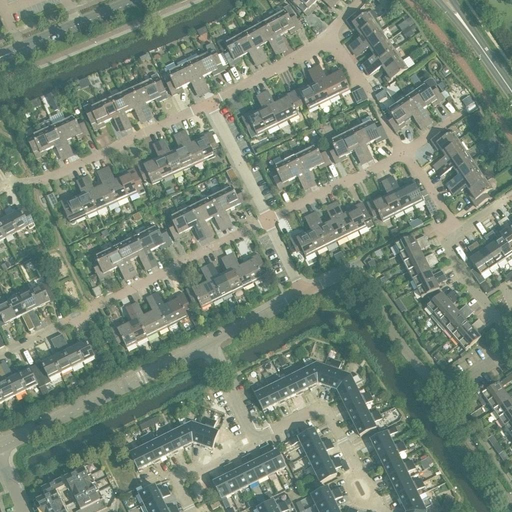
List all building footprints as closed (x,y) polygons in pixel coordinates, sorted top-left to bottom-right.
[(289,0),(290,1),(295,6),(307,17),(315,8),(313,6),(316,2),(313,0),(289,0)] [(320,0),(331,9),(336,5),(330,0),(313,0),(316,2),(318,0),(320,0)] [(302,28),(294,14),(290,6),(283,9),(284,11),(275,16),(285,34),(290,31),(291,34),(302,28)] [(369,12),(363,17),(360,12),(346,21),(353,32),(356,30),(359,34),(376,22),(369,12)] [(281,36),(285,34),(275,16),(265,21),(279,46),(284,43),(281,36)] [(273,49),(279,46),(265,21),(255,27),(265,45),(269,43),(273,49)] [(359,48),(383,32),(376,22),(359,34),(362,38),(356,42),(359,48)] [(261,47),(265,45),(255,27),(245,32),(259,57),(264,54),(261,47)] [(253,60),(259,57),(245,32),(235,38),(245,56),(249,54),(253,60)] [(372,53),(389,41),(383,32),(359,48),(363,53),(369,49),(372,53)] [(240,59),(245,56),(235,38),(225,43),(224,42),(221,41),(218,43),(217,43),(231,67),(242,61),(240,59)] [(372,66),(395,50),(399,48),(398,46),(394,48),(389,41),(372,53),(374,57),(368,61),(372,66)] [(225,71),(218,57),(219,57),(213,44),(206,47),(209,52),(199,57),(208,76),(213,74),(214,76),(225,71)] [(384,72),(402,60),(395,50),(372,66),(376,72),(382,68),(384,72)] [(203,78),(208,76),(199,57),(189,62),(201,87),(207,85),(203,78)] [(388,83),(408,70),(402,60),(384,72),(387,76),(385,78),(388,83)] [(195,90),(201,87),(189,62),(178,67),(187,86),(192,84),(195,90)] [(320,66),(314,69),(330,101),(340,96),(331,78),(327,80),(320,66)] [(182,88),(187,86),(178,67),(168,72),(171,79),(166,82),(172,96),(184,91),(182,88)] [(314,69),(308,72),(315,86),(310,88),(319,106),(330,101),(314,69)] [(335,75),(331,78),(340,96),(350,91),(349,88),(348,87),(340,70),(334,73),(335,75)] [(144,84),(142,85),(151,103),(152,103),(155,101),(156,104),(168,99),(161,84),(157,76),(152,78),(153,80),(144,84)] [(444,100),(435,88),(437,87),(433,80),(429,80),(424,84),(424,85),(416,90),(427,107),(432,104),(434,107),(444,100)] [(142,85),(132,89),(143,115),(149,112),(146,105),(151,103),(142,85)] [(304,87),(293,93),(300,107),(305,105),(309,112),(319,106),(310,88),(306,90),(304,87)] [(132,89),(122,94),(130,112),(134,110),(137,117),(143,115),(132,89)] [(363,89),(357,91),(363,103),(368,100),(363,89)] [(423,110),(427,107),(416,90),(407,97),(422,120),(428,116),(423,110)] [(357,91),(352,94),(357,105),(363,103),(357,91)] [(268,92),(261,95),(277,127),(287,122),(278,103),(275,105),(268,92)] [(283,101),(278,103),(287,122),(298,117),(295,110),(300,107),(293,93),(282,98),(283,101)] [(122,94),(111,98),(123,124),(129,121),(125,114),(130,112),(122,94)] [(261,95),(256,97),(263,111),(258,114),(267,132),(277,127),(261,95)] [(417,123),(422,120),(407,97),(397,103),(409,120),(413,117),(417,123)] [(104,102),(100,104),(109,122),(111,121),(114,120),(117,127),(123,124),(111,98),(104,102)] [(104,124),(109,122),(100,104),(90,108),(89,106),(83,108),(94,132),(106,127),(104,124)] [(392,117),(387,120),(392,128),(394,131),(399,128),(401,130),(406,126),(404,124),(409,121),(397,104),(387,111),(392,117)] [(252,113),(241,118),(248,133),(247,133),(251,141),(256,138),(267,132),(258,114),(253,116),(252,113)] [(485,123),(478,113),(475,115),(481,125),(485,123)] [(64,122),(72,140),(77,138),(78,141),(89,136),(83,121),(77,124),(74,117),(64,122)] [(65,152),(53,126),(51,121),(40,126),(43,131),(51,150),(56,148),(59,154),(65,152)] [(362,126),(361,126),(370,144),(375,142),(377,145),(388,139),(381,125),(375,128),(372,121),(362,126)] [(68,142),(72,140),(64,122),(53,126),(65,152),(71,149),(68,142)] [(361,126),(351,131),(363,156),(369,153),(366,147),(370,144),(361,126)] [(46,152),(51,150),(43,131),(27,138),(36,160),(48,155),(46,152)] [(196,143),(192,145),(185,131),(180,134),(194,166),(205,162),(196,143)] [(351,131),(341,136),(350,155),(354,152),(358,159),(363,156),(351,131)] [(212,150),(217,147),(211,133),(199,138),(201,141),(196,143),(205,162),(215,157),(212,150)] [(453,133),(447,137),(443,133),(430,142),(438,152),(440,150),(443,154),(460,143),(453,133)] [(184,171),(194,166),(180,134),(173,136),(180,151),(176,152),(184,171)] [(334,149),(329,151),(336,165),(347,160),(345,157),(350,155),(341,136),(330,141),(334,149)] [(176,152),(171,154),(165,140),(159,143),(174,176),(184,171),(176,152)] [(163,180),(174,176),(159,143),(153,146),(159,160),(155,162),(163,180)] [(437,173),(466,152),(460,143),(443,154),(446,158),(433,167),(437,173)] [(315,147),(305,152),(313,170),(318,168),(320,170),(331,165),(324,151),(319,154),(315,147)] [(305,152),(294,157),(306,182),(313,179),(309,172),(313,170),(305,152)] [(456,173),(473,161),(466,152),(437,173),(440,178),(453,169),(456,173)] [(294,157),(284,162),(293,180),(298,178),(301,184),(306,182),(294,157)] [(155,162),(150,164),(148,161),(137,166),(144,180),(149,178),(152,185),(163,180),(155,162)] [(450,191),(479,171),(473,161),(456,173),(459,177),(446,186),(450,191)] [(277,174),(272,177),(279,191),(279,190),(290,185),(289,182),(293,180),(284,162),(274,167),(277,174)] [(129,198),(120,180),(115,182),(109,168),(103,170),(118,203),(129,198)] [(145,193),(141,184),(135,169),(123,174),(124,178),(120,180),(129,198),(138,194),(139,196),(145,193)] [(108,207),(118,203),(103,170),(97,173),(103,187),(99,189),(108,207)] [(469,192),(486,180),(479,171),(450,191),(453,197),(466,188),(469,192)] [(108,207),(99,189),(94,191),(88,177),(83,179),(98,212),(108,207)] [(393,177),(387,180),(403,212),(413,207),(404,189),(400,191),(393,177)] [(87,216),(98,212),(83,179),(76,182),(83,196),(79,198),(87,216)] [(387,180),(381,183),(388,197),(384,199),(393,217),(403,212),(387,180)] [(486,194),(492,190),(486,180),(469,192),(472,196),(469,198),(476,208),(489,199),(486,194)] [(409,186),(404,189),(413,207),(424,202),(426,206),(431,217),(437,214),(436,213),(431,203),(425,191),(424,192),(420,194),(413,181),(407,183),(409,186)] [(241,192),(235,194),(232,187),(223,191),(221,192),(231,211),(235,209),(236,211),(248,206),(241,192)] [(226,213),(231,211),(221,192),(223,191),(211,197),(224,222),(229,220),(226,213)] [(87,216),(79,198),(74,200),(72,197),(61,202),(71,224),(72,225),(74,225),(75,224),(76,223),(76,222),(76,221),(87,216)] [(217,226),(224,222),(211,197),(201,202),(210,221),(214,219),(217,226)] [(378,198),(366,204),(373,218),(378,216),(382,223),(393,217),(384,199),(379,201),(378,198)] [(205,223),(210,221),(201,202),(191,207),(203,232),(209,230),(205,223)] [(337,203),(331,206),(347,238),(357,233),(348,215),(344,217),(337,203)] [(353,212),(348,215),(357,233),(367,228),(368,230),(374,227),(370,218),(363,204),(351,209),(353,212)] [(331,206),(325,209),(332,222),(328,225),(337,243),(347,238),(331,206)] [(197,235),(203,232),(191,207),(180,212),(190,231),(194,229),(197,235)] [(18,212),(7,218),(16,233),(27,227),(28,230),(34,227),(24,208),(18,211),(18,212)] [(185,233),(190,231),(180,212),(170,217),(174,225),(168,227),(175,241),(186,236),(185,233)] [(317,213),(311,216),(326,248),(337,243),(328,225),(324,227),(317,213)] [(0,216),(0,230),(5,239),(16,233),(7,218),(2,220),(0,216)] [(311,216),(305,219),(312,232),(307,235),(316,253),(326,248),(311,216)] [(511,225),(507,217),(502,221),(511,234),(511,225)] [(511,251),(511,234),(502,221),(498,223),(504,232),(501,235),(503,238),(511,251)] [(165,231),(160,234),(157,226),(146,231),(156,250),(160,248),(161,251),(172,245),(165,231)] [(151,252),(156,250),(146,231),(136,236),(149,262),(154,259),(151,252)] [(492,232),(488,235),(506,260),(508,264),(511,261),(511,251),(503,238),(499,241),(492,232)] [(291,242),(287,244),(293,255),(296,253),(297,254),(302,251),(306,258),(316,253),(307,235),(302,237),(301,234),(290,240),(291,242)] [(498,265),(506,260),(488,235),(484,237),(490,246),(486,249),(498,265)] [(143,265),(149,262),(136,236),(126,241),(135,260),(139,258),(143,265)] [(400,255),(428,241),(425,237),(416,241),(414,237),(396,246),(400,255)] [(126,241),(116,246),(129,271),(133,269),(130,262),(135,260),(126,241)] [(420,251),(430,246),(428,241),(400,255),(404,264),(422,255),(420,251)] [(498,265),(486,249),(483,252),(476,243),(472,246),(489,271),(498,265)] [(116,246),(106,251),(115,270),(119,268),(122,275),(123,275),(129,271),(116,246)] [(482,276),(489,271),(472,246),(468,249),(474,258),(470,260),(476,269),(471,272),(480,285),(485,281),(482,276)] [(110,272),(115,270),(106,251),(95,257),(99,264),(93,266),(100,281),(111,275),(110,272)] [(244,266),(240,268),(233,254),(228,257),(243,289),(253,284),(244,266)] [(409,272),(436,259),(434,254),(424,259),(422,255),(404,264),(409,272)] [(233,294),(243,289),(228,257),(222,260),(228,274),(224,276),(233,294)] [(266,269),(260,257),(259,258),(260,258),(255,261),(253,258),(247,261),(249,264),(244,266),(253,284),(264,279),(261,272),(266,269)] [(429,268),(439,264),(436,259),(409,272),(413,281),(431,272),(429,268)] [(224,276),(219,278),(212,264),(207,267),(223,299),(233,294),(224,276)] [(213,304),(223,299),(207,267),(201,270),(208,284),(204,286),(213,304)] [(417,290),(445,277),(443,272),(433,276),(431,272),(413,281),(417,290)] [(437,286),(447,281),(445,277),(417,290),(422,299),(427,296),(439,290),(437,286)] [(31,293),(39,308),(50,303),(51,304),(57,301),(47,281),(41,284),(43,287),(31,293)] [(204,286),(198,288),(197,286),(186,291),(193,305),(198,302),(202,310),(213,304),(204,286)] [(97,298),(104,295),(100,287),(93,290),(97,298)] [(434,315),(457,295),(454,291),(445,298),(442,294),(439,290),(427,296),(432,303),(427,307),(434,315)] [(33,311),(39,308),(31,293),(20,298),(35,329),(41,326),(33,311)] [(170,305),(164,307),(157,293),(152,296),(168,328),(179,323),(170,305)] [(185,311),(190,309),(183,295),(172,300),(174,303),(170,305),(179,323),(189,318),(185,311)] [(452,306),(460,299),(457,295),(434,315),(431,317),(437,325),(455,309),(452,306)] [(158,333),(168,328),(152,296),(146,299),(153,313),(149,315),(158,333)] [(29,331),(35,329),(20,298),(10,303),(9,300),(7,301),(16,319),(22,316),(29,331)] [(6,324),(16,319),(7,301),(6,302),(7,304),(0,307),(0,328),(7,325),(6,324)] [(149,315),(144,317),(137,303),(132,306),(148,338),(158,333),(149,315)] [(444,332),(447,329),(470,309),(466,305),(458,312),(455,309),(437,325),(444,332)] [(138,343),(148,338),(132,306),(126,309),(133,323),(129,325),(138,343)] [(465,320),(473,313),(470,309),(447,329),(453,337),(468,324),(465,320)] [(460,344),(483,324),(479,320),(471,327),(468,324),(453,337),(460,344)] [(478,335),(486,328),(483,324),(460,344),(466,352),(481,339),(478,335)] [(129,325),(123,328),(122,325),(111,330),(118,344),(123,342),(127,349),(138,343),(129,325)] [(95,361),(101,358),(89,332),(83,335),(86,342),(76,347),(84,363),(94,358),(95,361)] [(76,347),(70,350),(63,335),(57,337),(73,368),(84,363),(76,347)] [(61,374),(73,368),(57,337),(51,340),(59,356),(53,358),(61,374)] [(50,380),(61,374),(53,358),(43,364),(42,363),(37,366),(46,385),(51,383),(50,380)] [(317,365),(314,367),(310,360),(304,363),(308,370),(302,373),(311,390),(312,390),(311,388),(318,385),(324,368),(317,365)] [(327,390),(337,362),(332,361),(329,370),(324,368),(318,385),(327,388),(326,390),(327,390)] [(338,373),(341,364),(337,362),(327,390),(328,390),(329,389),(337,392),(343,375),(338,373)] [(20,375),(13,378),(6,363),(0,366),(16,397),(28,391),(20,375)] [(0,391),(5,402),(16,397),(0,366),(0,365),(0,378),(2,384),(0,384),(0,391)] [(30,370),(20,375),(28,391),(38,386),(39,389),(39,388),(43,396),(49,393),(45,386),(46,385),(37,366),(30,369),(30,370)] [(302,373),(296,375),(292,367),(288,369),(301,396),(302,395),(301,393),(309,389),(310,391),(311,390),(302,373)] [(300,396),(301,396),(288,369),(284,371),(288,379),(283,382),(291,398),(299,394),(300,396)] [(352,380),(350,377),(343,375),(337,392),(341,398),(338,399),(339,400),(357,391),(355,386),(362,383),(358,377),(352,380)] [(283,382),(278,384),(274,376),(270,378),(283,405),(283,404),(283,402),(291,398),(283,382)] [(488,403),(504,391),(502,388),(511,381),(508,377),(489,390),(486,385),(475,393),(479,399),(478,400),(483,407),(488,403)] [(282,405),(283,405),(270,378),(266,380),(270,388),(265,391),(273,407),(281,403),(282,405)] [(265,391),(260,393),(255,385),(251,387),(263,412),(264,414),(266,413),(265,411),(273,407),(265,391)] [(369,393),(360,397),(357,391),(339,400),(340,401),(342,400),(346,409),(344,410),(344,411),(371,397),(369,393)] [(493,411),(511,397),(511,391),(507,395),(504,391),(488,403),(493,411)] [(365,406),(373,401),(371,397),(344,411),(345,412),(347,411),(351,419),(367,411),(365,406)] [(499,419),(511,409),(511,397),(493,411),(499,419)] [(504,427),(511,421),(511,409),(499,419),(504,427)] [(378,411),(370,415),(367,411),(351,419),(355,427),(353,428),(353,429),(380,416),(378,411)] [(374,424),(382,420),(380,416),(353,429),(354,430),(356,429),(360,437),(376,429),(374,424)] [(193,424),(189,426),(186,419),(179,422),(183,429),(177,431),(185,448),(186,450),(188,449),(187,447),(194,444),(200,426),(193,424)] [(203,449),(212,421),(208,419),(205,428),(200,426),(194,444),(203,447),(202,448),(203,449)] [(214,431),(217,423),(212,421),(203,449),(204,449),(204,447),(214,450),(219,433),(214,431)] [(177,431),(172,434),(168,426),(163,428),(176,454),(177,454),(177,452),(185,448),(177,431)] [(176,455),(176,454),(163,428),(159,430),(163,438),(158,441),(166,457),(175,453),(176,455)] [(389,437),(397,433),(395,428),(370,440),(371,440),(369,441),(369,443),(371,442),(375,450),(391,442),(389,437)] [(315,431),(316,430),(316,429),(314,430),(290,442),(292,446),(300,442),(303,447),(319,439),(315,431)] [(158,441),(153,443),(149,435),(145,437),(157,462),(157,464),(159,463),(158,461),(166,457),(158,441)] [(148,466),(157,462),(145,437),(141,439),(145,447),(140,450),(148,466)] [(330,440),(321,444),(319,439),(303,447),(307,456),(332,444),(330,440)] [(404,447),(402,443),(394,447),(391,442),(375,450),(379,458),(377,459),(378,460),(404,447)] [(140,450),(135,452),(131,444),(126,446),(139,473),(141,472),(140,470),(148,466),(140,450)] [(325,452),(334,448),(332,444),(307,456),(311,465),(328,457),(325,452)] [(498,444),(493,448),(499,455),(503,452),(498,444)] [(277,473),(280,471),(286,468),(278,452),(273,454),(269,446),(265,448),(277,473)] [(400,460),(398,455),(406,451),(404,447),(378,460),(378,461),(380,460),(384,468),(400,460)] [(268,477),(277,473),(265,448),(261,450),(265,458),(260,461),(268,477)] [(268,477),(260,461),(255,463),(251,455),(247,457),(259,481),(268,477)] [(250,486),(259,481),(247,457),(243,459),(247,467),(242,470),(250,486)] [(338,458),(330,462),(328,457),(311,465),(316,475),(341,463),(338,458)] [(387,478),(413,465),(411,461),(403,465),(400,460),(384,468),(388,476),(386,477),(387,478)] [(334,471),(343,467),(341,463),(316,475),(321,484),(337,476),(334,471)] [(250,486),(242,470),(236,472),(232,464),(228,466),(240,491),(250,486)] [(410,479),(407,474),(415,470),(413,465),(387,478),(387,479),(389,478),(393,487),(410,479)] [(230,496),(240,491),(228,466),(224,468),(228,476),(222,480),(230,496)] [(88,467),(66,477),(81,510),(76,511),(98,511),(108,508),(88,467)] [(396,497),(422,484),(420,479),(412,483),(410,479),(393,487),(397,495),(396,496),(396,497)] [(66,511),(57,493),(66,489),(61,480),(39,490),(43,499),(35,503),(38,511),(66,511)] [(227,497),(230,496),(222,480),(215,483),(214,481),(213,482),(226,508),(231,506),(227,497)] [(416,492),(424,488),(422,484),(396,497),(398,497),(403,505),(419,497),(416,492)] [(166,487),(158,491),(156,486),(139,494),(144,503),(168,491),(166,487)] [(338,489),(330,493),(327,488),(311,496),(316,505),(340,493),(338,489)] [(162,499),(171,495),(168,491),(144,503),(148,511),(149,511),(165,504),(162,499)] [(334,501),(342,497),(340,493),(316,505),(319,511),(328,511),(339,507),(339,506),(337,507),(334,501)] [(426,511),(425,509),(432,506),(428,499),(422,503),(419,497),(403,505),(400,506),(401,508),(404,507),(406,511),(426,511)] [(213,510),(221,507),(218,500),(210,503),(213,510)] [(274,501),(258,509),(259,511),(275,511),(287,507),(285,502),(277,506),(274,501)]
